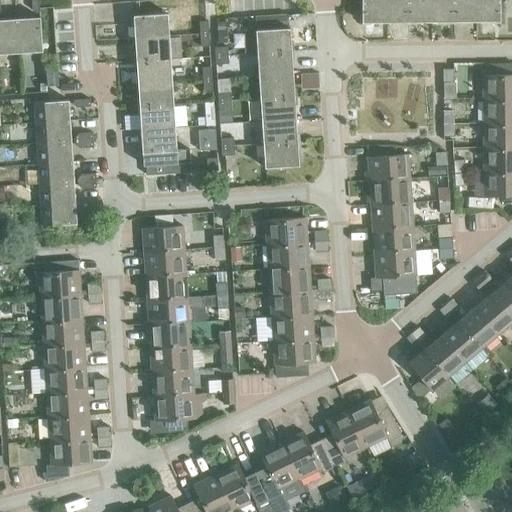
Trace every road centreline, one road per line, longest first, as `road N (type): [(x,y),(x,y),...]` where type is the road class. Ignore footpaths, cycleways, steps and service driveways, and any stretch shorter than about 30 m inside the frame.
road 1 (residential): [(124,474),(370,354)]
road 2 (residential): [(124,474),(112,251)]
road 3 (residential): [(115,204),(334,195)]
road 4 (residential): [(115,204),(106,105),(86,71),(82,0)]
road 5 (residential): [(370,354),(511,232)]
road 6 (residential): [(467,511),(370,354)]
road 7 (residential): [(328,57),(511,55)]
road 8 (residential): [(370,354),(346,316),(334,195)]
road 9 (residential): [(334,195),(328,57)]
road 10 (residential): [(0,505),(124,474)]
